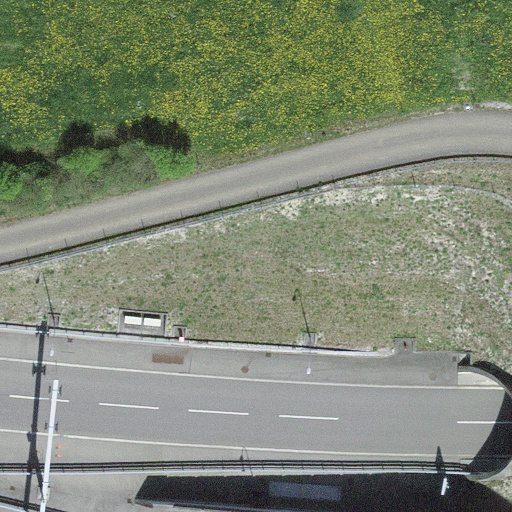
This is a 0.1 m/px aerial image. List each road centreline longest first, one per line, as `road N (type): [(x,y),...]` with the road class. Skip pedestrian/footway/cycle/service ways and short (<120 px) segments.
road 1 (track): [(0,245),(463,132),(511,138)]
road 2 (motorway): [(511,426),(0,393)]
